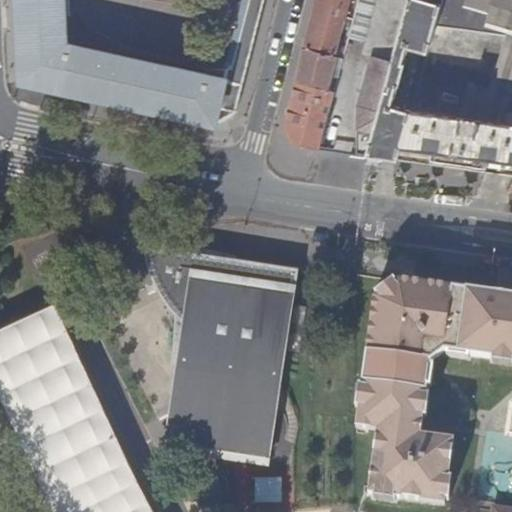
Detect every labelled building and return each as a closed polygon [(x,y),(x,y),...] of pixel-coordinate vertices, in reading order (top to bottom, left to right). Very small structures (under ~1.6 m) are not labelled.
[(17,0),(21,83),(214,125),(218,109),(236,112),(264,0),(243,0),(227,68),(207,63),(204,77),(63,46),(61,0),(17,0)] [(359,0),(317,0),(305,49),(342,57),(349,37),(359,0)] [(359,0),(349,37),(370,42),(381,0),(359,0)] [(371,54),(392,60),(409,0),(381,0),(370,42),(367,53),(371,54)] [(373,131),(367,154),(380,156),(397,158),(411,108),(394,104),(408,47),(427,52),(441,2),(432,0),(409,0),(392,60),(373,131)] [(411,108),(397,158),(413,160),(432,163),(482,0),(441,0),(441,2),(427,52),(411,108)] [(511,0),(482,0),(432,163),(499,172),(506,173),(511,174),(511,0)] [(342,57),(305,49),(286,128),(293,143),(318,149),(342,57)] [(357,127),(373,131),(392,60),(371,54),(357,101),(357,127)] [(357,152),(367,154),(373,131),(357,127),(357,152)] [(268,457),(292,298),(295,298),(298,272),(180,253),(180,252),(175,251),(168,250),(168,251),(144,248),(146,257),(148,266),(156,285),(167,281),(182,320),(184,321),(166,442),(268,457)] [(511,300),(398,284),(375,302),(358,429),(379,431),(370,493),(375,494),(374,497),(396,500),(396,497),(446,503),(447,499),(451,499),(453,478),(450,477),(454,441),(421,437),(428,389),(432,389),(435,368),(432,368),(432,365),(445,353),(448,353),(448,358),(469,360),(470,356),(493,359),(493,364),(511,365),(511,300)]
